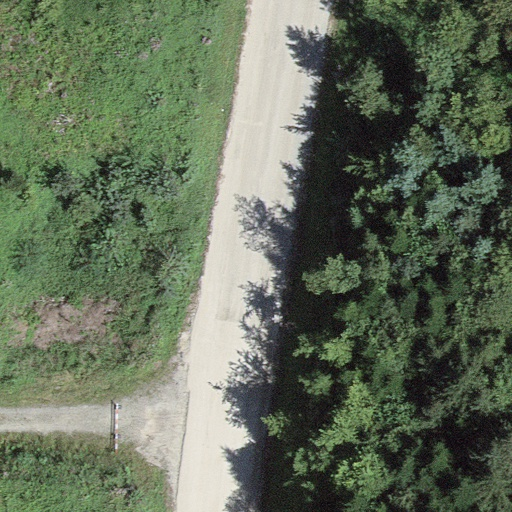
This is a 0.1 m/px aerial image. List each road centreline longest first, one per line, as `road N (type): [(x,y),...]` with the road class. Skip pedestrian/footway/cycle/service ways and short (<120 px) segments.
road 1 (tertiary): [(295,0),(230,511)]
road 2 (track): [(0,424),(237,428)]
